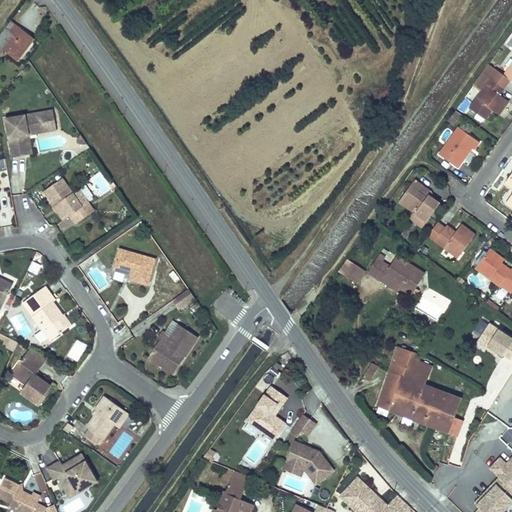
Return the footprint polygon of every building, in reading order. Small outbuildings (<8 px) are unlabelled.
[(0,34),(0,44),(4,48),(19,59),(33,41),(28,37),(30,34),(11,20),(0,34)] [(511,61),(503,74),(508,78),(511,80),(511,61)] [(489,77),(502,86),(508,78),(503,74),(487,63),(481,72),(489,77)] [(489,77),(481,72),(472,84),(480,89),(489,77)] [(489,77),(468,106),(484,117),(491,108),(497,112),(507,99),(498,93),(502,86),(489,77)] [(450,129),(461,114),(454,109),(443,124),(450,129)] [(469,113),(482,123),(485,119),(472,109),(469,113)] [(54,110),(7,118),(13,157),(27,154),(24,135),(30,134),(29,130),(57,125),(54,110)] [(30,134),(57,129),(57,125),(29,130),(30,134)] [(457,125),(438,153),(456,166),(470,146),(473,148),(478,140),(457,125)] [(24,135),(27,154),(33,153),(30,134),(24,135)] [(511,170),(503,183),(511,188),(511,170)] [(413,178),(398,200),(411,210),(426,220),(439,202),(427,194),(426,196),(416,189),(420,183),(413,178)] [(96,211),(90,202),(83,207),(74,193),(64,179),(45,191),(65,220),(71,215),(77,224),(96,211)] [(420,183),(416,189),(426,196),(427,194),(430,190),(420,183)] [(90,202),(80,189),(74,193),(83,207),(90,202)] [(421,227),(426,220),(411,210),(406,216),(421,227)] [(436,221),(427,233),(457,255),(473,233),(460,224),(455,231),(448,226),(446,228),(436,221)] [(424,252),(427,247),(422,243),(419,248),(424,252)] [(131,279),(149,284),(156,258),(121,248),(116,267),(128,271),(129,268),(134,269),(132,276),(131,279)] [(501,283),(511,290),(511,289),(511,266),(509,269),(500,263),(503,259),(489,249),(475,268),(498,285),(501,283)] [(410,293),(423,272),(395,255),(388,266),(375,257),(366,271),(379,279),(382,276),(399,287),(410,293)] [(358,284),(366,272),(347,259),(339,271),(358,284)] [(29,270),(38,273),(41,264),(33,261),(29,270)] [(115,271),(132,276),(134,269),(129,268),(128,271),(116,267),(115,271)] [(382,276),(379,279),(397,291),(399,287),(382,276)] [(0,308),(1,309),(4,302),(12,286),(0,280),(0,278),(1,278),(0,277),(0,308)] [(0,278),(0,280),(12,286),(13,284),(1,278),(0,278)] [(24,302),(51,339),(69,327),(61,316),(63,314),(53,301),(55,299),(45,286),(24,302)] [(194,296),(190,289),(189,289),(188,289),(188,288),(174,298),(172,300),(178,308),(194,296)] [(486,301),(497,309),(500,305),(489,297),(486,301)] [(61,316),(69,327),(71,325),(63,314),(61,316)] [(511,337),(511,335),(488,320),(476,338),(493,349),(494,348),(502,352),(503,351),(510,356),(511,352),(511,337)] [(161,364),(175,373),(187,355),(200,336),(180,323),(171,337),(162,331),(158,337),(161,338),(149,357),(161,364)] [(25,344),(11,338),(7,347),(21,354),(25,344)] [(463,419),(453,415),(441,410),(441,408),(431,404),(436,389),(425,385),(433,365),(420,360),(423,354),(408,349),(398,345),(377,403),(457,433),(463,419)] [(22,392),(40,405),(54,387),(40,376),(37,374),(39,371),(50,356),(31,347),(11,373),(28,385),(22,392)] [(147,359),(159,367),(161,364),(149,357),(147,359)] [(275,361),(271,367),(277,371),(281,365),(275,361)] [(370,379),(378,366),(370,362),(363,374),(370,379)] [(460,398),(436,389),(431,404),(441,408),(441,410),(453,415),(460,398)] [(102,436),(105,438),(115,423),(125,409),(106,395),(96,408),(98,410),(95,414),(87,425),(90,427),(96,431),(102,436)] [(276,404),(265,396),(247,420),(274,440),(286,424),(274,416),(270,413),(276,404)] [(281,407),(276,404),(270,413),(274,416),(281,407)] [(130,412),(125,409),(115,423),(120,427),(130,412)] [(309,420),(303,415),(290,433),(297,438),(301,431),(309,420)] [(316,425),(309,420),(301,431),(307,436),(316,425)] [(74,426),(68,422),(64,428),(69,432),(74,426)] [(96,431),(90,427),(85,434),(97,442),(102,436),(96,431)] [(319,452),(295,442),(286,462),(303,470),(315,485),(333,472),(319,452)] [(97,482),(81,453),(62,464),(60,460),(47,467),(54,478),(58,477),(62,474),(65,479),(62,485),(69,497),(80,491),(78,488),(84,485),(86,488),(97,482)] [(476,511),(501,511),(511,500),(511,498),(511,496),(511,456),(506,463),(499,457),(490,468),(499,476),(494,482),(496,484),(487,494),(477,505),(480,508),(476,511)] [(303,470),(286,462),(283,469),(300,477),(303,470)] [(33,511),(39,502),(42,495),(34,491),(33,494),(19,487),(21,484),(6,477),(0,490),(0,495),(12,501),(10,505),(25,511),(33,511)] [(224,502),(220,511),(223,511),(246,511),(250,503),(241,499),(248,484),(234,478),(228,493),(224,502)] [(390,506),(360,478),(343,497),(350,504),(353,501),(364,511),(408,511),(413,507),(400,495),(390,506)] [(475,503),(477,505),(487,494),(485,492),(475,503)] [(364,511),(353,501),(350,504),(359,511),(364,511)] [(39,502),(33,511),(43,511),(47,506),(39,502)] [(252,511),(256,505),(250,503),(246,511),(252,511)]
